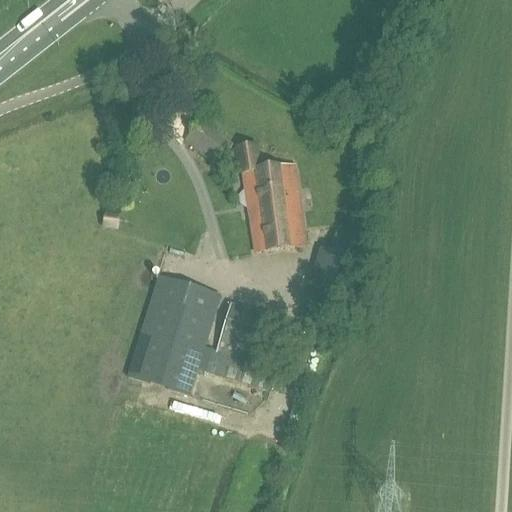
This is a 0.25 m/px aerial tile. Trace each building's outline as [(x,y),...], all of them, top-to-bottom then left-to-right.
[(216,167),(233,146),(202,121),(185,142),(216,167)] [(236,150),(241,175),(244,175),(255,255),(316,246),(314,230),(303,231),(294,166),(260,171),(256,147),(236,150)] [(309,290),(353,303),(363,262),(319,249),(309,290)] [(127,379),(189,398),(219,300),(199,294),(157,281),(127,379)] [(311,326),(331,331),(339,300),(320,294),(311,326)] [(230,308),(215,354),(273,372),(288,326),(230,308)]
